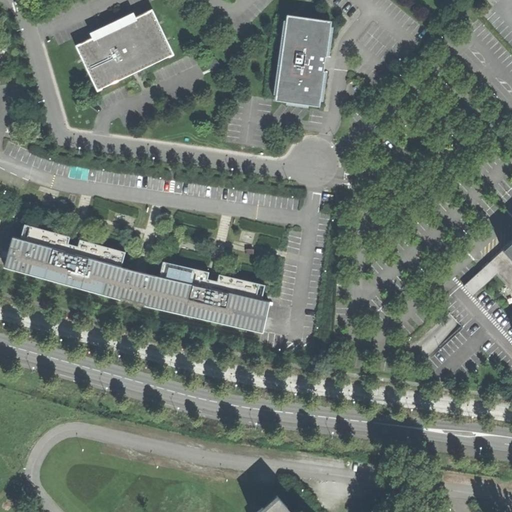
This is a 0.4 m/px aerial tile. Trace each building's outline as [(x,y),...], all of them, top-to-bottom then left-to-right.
[(77,44),(98,90),(133,73),(137,72),(175,54),(153,8),(131,18),(113,27),(87,39),(77,44)] [(288,15),(277,98),(319,104),(325,64),(331,21),(288,15)] [(137,301),(144,272),(133,269),(121,266),(125,251),(79,239),(78,246),(68,243),(70,236),(24,224),(20,238),(12,236),(4,268),(120,298),(121,297),(137,301)] [(511,243),(490,264),(497,272),(511,287),(511,243)] [(144,272),(137,301),(145,303),(261,333),(269,302),(261,299),(265,285),(219,273),(217,281),(207,279),(209,272),(205,271),(163,260),(159,276),(144,272)] [(490,264),(465,286),(473,295),(497,272),(490,264)] [(264,506),(257,511),(287,511),(285,510),(289,506),(280,495),(266,508),(264,506)]
